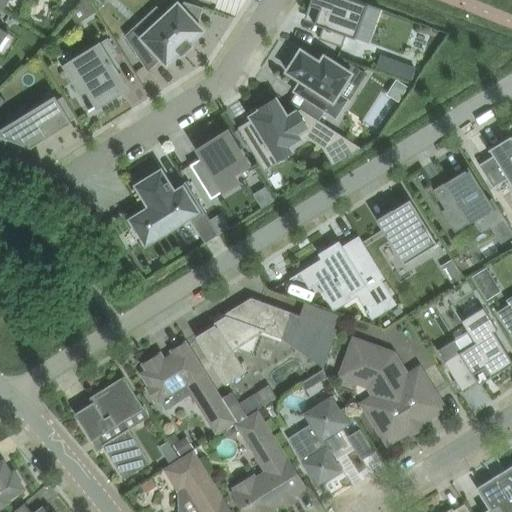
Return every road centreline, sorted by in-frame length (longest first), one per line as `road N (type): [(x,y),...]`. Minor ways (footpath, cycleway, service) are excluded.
road 1 (residential): [(121,326),(511,84)]
road 2 (residential): [(274,0),(221,80),(56,184)]
road 3 (residential): [(358,511),(511,416)]
road 4 (residential): [(106,511),(8,396)]
road 5 (residential): [(121,326),(8,396)]
